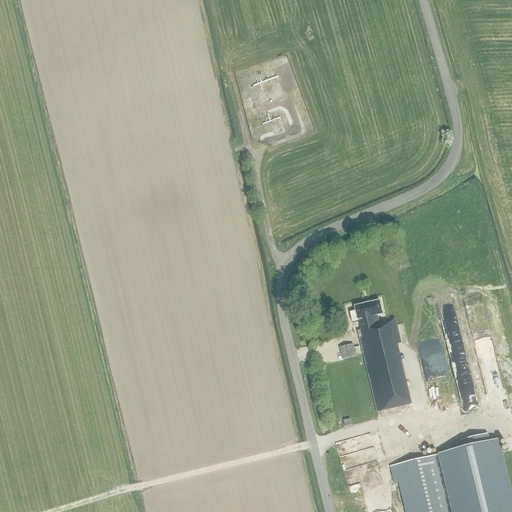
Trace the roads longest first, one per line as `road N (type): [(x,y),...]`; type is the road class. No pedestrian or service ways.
road 1 (tertiary): [(327,511),(283,314),(282,276),(311,239),(412,195),(452,161),(456,127),(423,0)]
road 2 (track): [(60,511),(311,443)]
